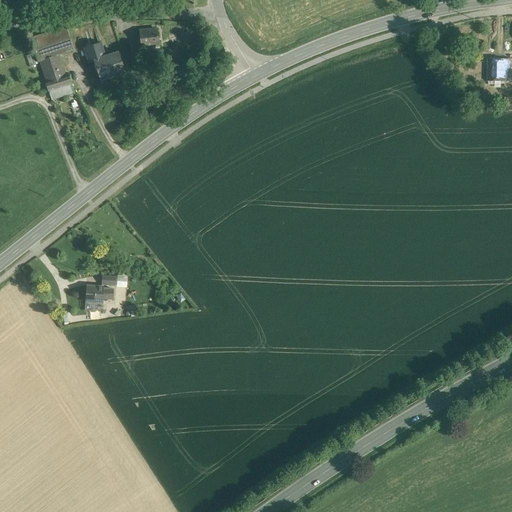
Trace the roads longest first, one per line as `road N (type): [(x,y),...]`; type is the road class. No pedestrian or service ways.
road 1 (tertiary): [(0,264),(174,126),(259,73)]
road 2 (primary): [(511,361),(425,405),(269,511)]
road 3 (tertiary): [(259,73),(388,19),(484,0)]
road 4 (unclassified): [(0,25),(219,13)]
